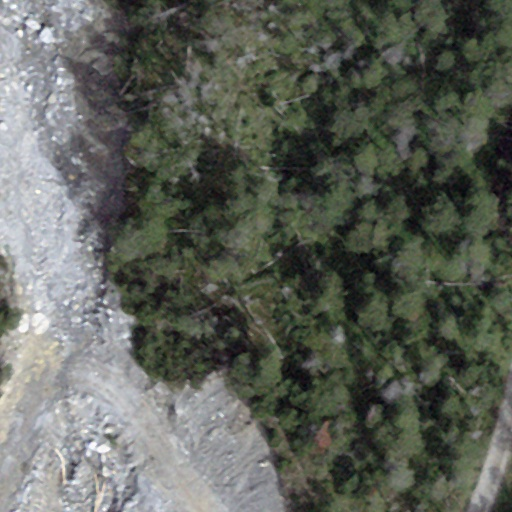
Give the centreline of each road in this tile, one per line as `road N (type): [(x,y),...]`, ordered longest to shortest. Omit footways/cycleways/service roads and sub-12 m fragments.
road 1 (track): [(16,511),(35,414),(96,366),(150,409),(223,511)]
road 2 (track): [(456,511),(511,381)]
